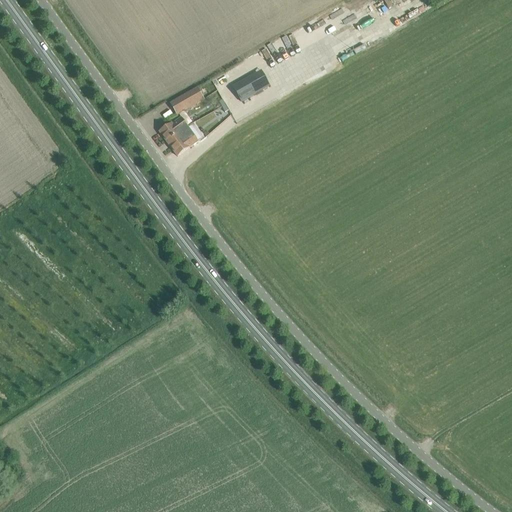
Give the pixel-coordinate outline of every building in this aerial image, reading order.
[(375,9),(365,15),(365,17),(367,20),(377,13),(375,9)] [(241,102),(263,90),(255,76),(233,88),(241,102)] [(195,87),(170,104),(177,115),(195,103),(193,101),(201,96),(195,87)] [(172,124),(171,123),(159,132),(167,142),(188,127),(182,119),(173,125),(172,124)] [(188,127),(167,142),(178,157),(199,142),(188,127)]
